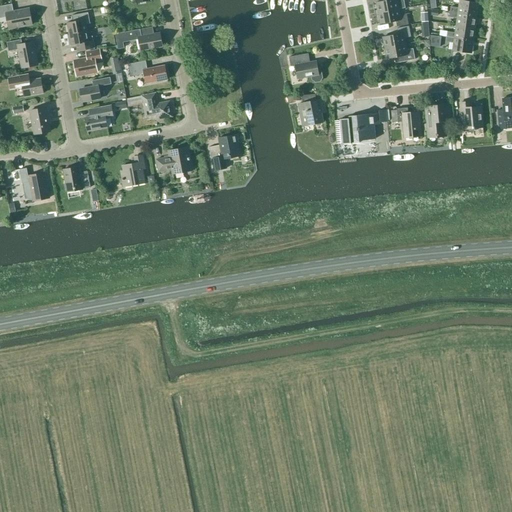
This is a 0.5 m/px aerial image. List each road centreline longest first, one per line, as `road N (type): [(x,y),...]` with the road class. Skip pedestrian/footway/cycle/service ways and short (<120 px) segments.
road 1 (primary): [(511,247),(299,270),(0,325)]
road 2 (residential): [(339,0),(358,94),(511,80)]
road 3 (residential): [(166,0),(191,127),(75,152)]
road 4 (residential): [(75,152),(46,0)]
